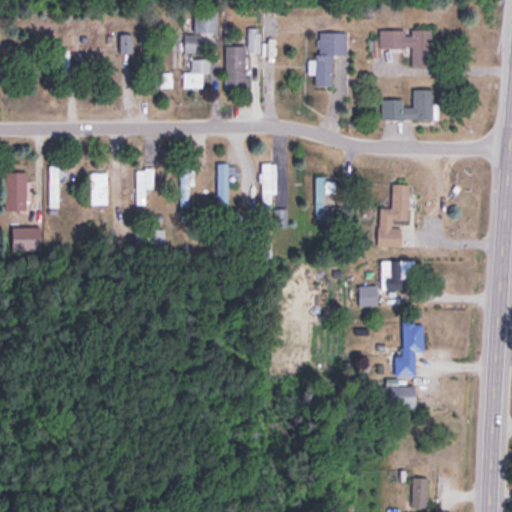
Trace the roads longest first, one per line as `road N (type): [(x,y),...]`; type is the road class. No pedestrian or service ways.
road 1 (residential): [(0,125),(270,123),(368,142),(510,142)]
road 2 (primary): [(487,511),(511,114)]
